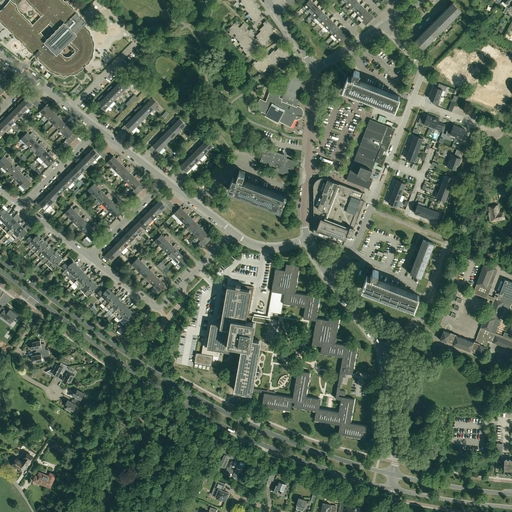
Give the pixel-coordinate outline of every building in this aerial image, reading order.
[(83,30),(88,25),(77,15),(67,5),(65,6),(60,1),(61,0),(60,0),(26,0),(29,2),(30,1),(35,6),(34,7),(37,10),(37,9),(45,17),(33,29),(15,12),(16,10),(12,6),(0,17),(0,20),(54,75),(56,74),(57,74),(57,75),(59,75),(60,75),(61,76),(62,76),(63,76),(64,76),(65,76),(66,76),(67,76),(68,76),(69,76),(70,76),(71,75),(72,75),(73,75),(74,75),(75,74),(76,74),(77,73),(78,73),(79,72),(81,71),(82,71),(82,70),(83,69),(84,68),(85,68),(85,67),(86,66),(87,65),(87,64),(88,63),(89,62),(89,61),(90,60),(90,59),(90,58),(91,57),(91,56),(91,55),(92,54),(92,53),(92,52),(92,51),(92,50),(92,49),(92,48),(92,47),(92,46),(91,44),(91,43),(91,42),(90,41),(90,40),(90,39),(89,38),(89,37),(88,36),(88,35),(87,34),(86,33),(86,32),(85,32),(84,31),(84,30),(83,30)] [(248,0),(243,5),(245,7),(244,8),(247,11),(253,5),(251,3),(253,1),(254,0),(248,0)] [(314,3),(314,2),(311,0),(308,0),(304,5),(308,10),(314,3)] [(315,0),(314,2),(314,3),(308,10),(312,14),(319,7),(318,6),(315,4),(318,2),(316,0),(315,0)] [(362,5),(361,4),(359,2),(360,0),(356,0),(357,0),(358,1),(351,7),(355,11),(362,5)] [(366,9),(365,8),(363,6),(365,4),(363,2),(361,4),(362,5),(355,11),(359,16),(366,9)] [(253,5),(247,11),(249,13),(248,14),(250,17),(257,11),(255,9),(257,7),(258,6),(255,3),(253,5)] [(448,23),(454,18),(461,11),(453,3),(440,15),(448,23)] [(323,11),(322,11),(320,8),(322,6),(320,4),(318,6),(319,7),(312,14),(316,18),(323,11)] [(369,12),(367,10),(369,8),(367,6),(365,8),(366,9),(359,16),(363,20),(364,20),(366,17),(368,15),(370,13),(371,14),(373,12),(371,10),(369,12)] [(322,11),(323,11),(316,18),(320,22),(327,16),(326,15),(324,12),(326,10),(324,8),(322,11)] [(257,11),(250,17),(253,19),(251,21),(254,23),(254,24),(262,15),(260,17),(259,15),(261,13),(262,12),(259,9),(257,11)] [(328,12),(326,15),(327,16),(320,22),(324,26),(331,20),(330,19),(328,17),(330,14),(328,12)] [(436,36),(448,23),(440,15),(427,28),(436,36)] [(332,16),(330,19),(331,20),(324,26),(328,30),(335,24),(334,23),(332,21),(334,18),(332,16)] [(266,20),(263,23),(264,25),(266,27),(264,28),(271,35),(274,32),(272,30),(274,28),(266,20)] [(337,20),(334,23),(335,24),(328,30),(333,34),(339,28),(338,27),(336,25),(338,22),(337,20)] [(236,21),(228,30),(230,32),(229,33),(232,36),(234,33),(238,29),(236,28),(239,25),(236,21)] [(234,33),(236,35),(235,36),(238,39),(246,31),(244,29),(246,28),(242,25),(238,29),(234,33)] [(341,25),(338,27),(339,28),(333,34),(337,39),(343,32),(342,31),(340,29),(342,26),(341,25)] [(262,26),(259,30),(261,31),(263,33),(261,34),(267,41),(270,38),(269,37),(271,35),(264,28),(262,26)] [(427,28),(416,40),(415,41),(423,49),(436,36),(427,28)] [(345,29),(342,31),(343,32),(337,39),(341,43),(347,36),(348,37),(350,34),(349,33),(347,35),(344,33),(347,30),(345,29)] [(238,39),(240,41),(239,43),(241,46),(250,37),(248,36),(249,34),(246,31),(238,39)] [(131,33),(125,40),(130,45),(136,38),(131,33)] [(256,39),(264,47),(267,44),(265,43),(267,41),(261,34),(259,33),(256,36),(257,37),(259,39),(258,41),(256,39)] [(241,46),(243,48),(242,49),(245,52),(253,43),(251,42),(253,40),(250,37),(241,46)] [(255,48),(256,47),(253,43),(245,52),(247,54),(246,55),(249,58),(257,50),(255,48)] [(280,46),(276,50),(278,51),(285,58),(287,56),(288,57),(291,54),(283,46),(285,48),(283,50),(281,48),(280,46)] [(273,50),(270,53),(272,55),(279,61),(281,59),(282,61),(285,58),(278,51),(277,53),(275,51),(273,50)] [(469,56),(463,51),(457,57),(463,63),(469,56)] [(267,54),(264,57),(266,59),(272,65),(275,63),(276,64),(279,61),(272,55),(271,57),(269,55),(267,54)] [(480,55),(474,55),(474,64),(483,64),(483,58),(480,58),(480,55)] [(261,57),(258,60),(260,62),(266,69),(268,67),(270,68),(272,65),(266,59),(264,60),(262,58),(261,57)] [(511,63),(510,58),(500,61),(502,66),(511,63)] [(255,61),(252,64),(260,72),(262,70),(263,71),(266,69),(260,62),(258,64),(256,62),(255,61)] [(511,62),(511,63),(502,66),(504,71),(511,68),(511,62)] [(343,82),(345,83),(343,89),(395,109),(400,96),(356,80),(359,72),(356,71),(356,69),(349,66),(343,82)] [(299,107),(297,106),(305,85),(301,83),(303,78),(291,74),(282,99),(279,97),(281,92),(271,88),(266,102),(260,99),(255,108),(266,114),(266,115),(267,116),(270,118),(271,119),(272,119),(273,120),(277,121),(278,121),(279,120),(291,127),(296,118),(295,117),(296,115),(302,117),(303,116),(302,116),(302,115),(303,113),(303,112),(303,111),(303,110),(302,109),(302,108),(300,107),(299,107),(299,106),(299,107)] [(125,76),(123,79),(121,77),(119,79),(127,87),(132,83),(125,76)] [(119,83),(116,86),(123,92),(127,87),(119,79),(117,81),(119,83)] [(511,91),(511,88),(506,83),(502,87),(510,94),(511,91)] [(116,86),(114,88),(112,86),(110,88),(118,96),(123,92),(116,86)] [(432,88),(430,92),(440,96),(440,95),(443,90),(433,86),(432,89),(432,88)] [(510,94),(502,87),(499,91),(506,98),(510,94)] [(110,92),(107,95),(114,101),(118,96),(110,88),(108,90),(110,92)] [(506,98),(499,91),(494,96),(503,103),(507,99),(506,98)] [(440,96),(430,92),(429,95),(430,95),(429,98),(439,102),(442,96),(440,95),(440,96)] [(107,95),(105,97),(103,95),(101,97),(109,105),(114,101),(107,95)] [(477,111),(482,99),(472,96),(470,101),(473,102),(471,109),(477,111)] [(27,97),(24,100),(22,98),(20,100),(28,108),(33,104),(32,102),(29,100),(27,98),(27,97)] [(101,101),(98,104),(100,106),(103,108),(105,110),(109,105),(101,97),(99,99),(101,101)] [(153,97),(150,100),(148,98),(146,100),(154,108),(159,104),(153,97)] [(488,110),(491,103),(482,99),(477,111),(484,113),(485,109),(488,110)] [(20,104),(17,107),(24,113),(28,108),(20,100),(18,102),(20,104)] [(146,104),(143,106),(150,113),(154,108),(146,100),(144,102),(146,104)] [(47,105),(44,107),(40,111),(45,116),(53,107),(51,105),(49,107),(47,105)] [(143,106),(141,109),(139,107),(137,109),(145,117),(150,113),(143,106)] [(17,107),(15,109),(13,107),(11,109),(19,117),(24,113),(17,107)] [(45,116),(49,120),(56,114),(53,111),(55,109),(53,107),(45,116)] [(11,113),(8,116),(15,122),(19,117),(11,109),(9,111),(11,113)] [(137,113),(135,115),(141,122),(145,117),(137,109),(135,111),(137,113)] [(49,120),(54,125),(63,116),(61,114),(58,116),(56,114),(49,120)] [(135,115),(132,118),(130,116),(128,118),(136,126),(141,122),(135,115)] [(430,116),(427,115),(425,121),(423,125),(429,127),(433,116),(430,115),(430,116)] [(8,116),(6,118),(4,116),(2,118),(10,127),(15,122),(8,116)] [(54,125),(59,129),(65,123),(62,120),(65,118),(63,116),(54,125)] [(437,126),(439,119),(437,118),(433,116),(429,127),(435,130),(437,126)] [(0,120),(2,122),(0,124),(0,125),(6,131),(10,127),(2,118),(0,119),(0,120)] [(132,131),(136,126),(128,118),(126,120),(128,122),(125,125),(128,127),(130,129),(132,131)] [(186,124),(180,118),(177,121),(175,119),(173,121),(181,129),(186,124)] [(362,140),(359,148),(360,154),(360,155),(379,162),(386,145),(388,140),(392,128),(370,119),(362,140)] [(173,124),(171,127),(177,134),(181,129),(173,121),(171,122),(173,124)] [(59,129),(63,134),(72,125),(70,123),(67,125),(65,123),(59,129)] [(74,132),(71,129),(74,127),(72,125),(63,134),(68,138),(70,136),(72,134),(74,132)] [(456,126),(454,125),(449,136),(455,139),(460,126),(456,125),(456,126)] [(460,126),(455,139),(463,142),(466,136),(463,135),(465,129),(463,128),(460,126)] [(171,127),(168,130),(166,128),(164,130),(173,138),(177,134),(171,127)] [(164,133),(162,136),(168,142),(173,138),(164,130),(162,131),(164,133)] [(21,139),(26,143),(34,135),(32,133),(30,135),(27,132),(21,139)] [(26,143),(30,148),(37,141),(34,139),(36,137),(34,135),(26,143)] [(414,135),(412,141),(421,144),(423,138),(414,135)] [(162,136),(159,139),(157,137),(155,139),(164,147),(168,142),(162,136)] [(155,143),(153,145),(155,147),(157,150),(159,152),(164,147),(155,139),(153,141),(155,143)] [(214,145),(207,139),(205,141),(202,139),(200,141),(209,150),(214,145)] [(30,148),(35,152),(43,144),(41,142),(39,144),(37,141),(30,148)] [(201,145),(198,148),(204,154),(209,150),(200,141),(198,143),(201,145)] [(412,141),(410,146),(419,150),(421,144),(412,141)] [(35,152),(39,157),(46,150),(43,148),(45,146),(43,144),(35,152)] [(410,146),(408,152),(417,155),(419,150),(410,146)] [(93,148),(91,151),(89,149),(87,151),(95,159),(100,155),(98,153),(96,151),(94,149),(93,148)] [(198,148),(195,151),(193,149),(191,150),(200,159),(204,154),(198,148)] [(285,158),(286,156),(265,148),(261,160),(278,166),(276,170),(283,173),(284,172),(291,174),(295,162),(285,158)] [(39,157),(44,161),(52,152),(50,151),(48,153),(46,150),(39,157)] [(192,154),(189,157),(195,163),(200,159),(191,150),(190,152),(192,154)] [(87,155),(84,157),(91,164),(95,159),(87,151),(85,153),(87,155)] [(48,166),(55,159),(52,157),(54,155),(52,152),(44,161),(48,166)] [(408,152),(406,158),(414,161),(417,155),(408,152)] [(356,154),(353,163),(364,167),(372,170),(375,161),(379,163),(379,162),(360,155),(356,154)] [(450,154),(447,160),(460,164),(461,161),(460,161),(461,158),(450,154)] [(4,156),(0,159),(0,164),(2,167),(11,158),(9,156),(7,158),(4,156)] [(107,162),(112,167),(120,158),(118,156),(116,158),(113,156),(111,158),(109,156),(105,160),(107,162)] [(84,157),(82,160),(79,158),(78,160),(86,168),(91,164),(84,157)] [(189,157),(186,160),(184,158),(183,159),(191,168),(195,163),(189,157)] [(2,167),(7,171),(13,165),(11,162),(13,160),(11,158),(2,167)] [(112,167),(116,171),(123,165),(120,162),(122,160),(120,158),(112,167)] [(183,163),(180,166),(182,168),(184,170),(186,172),(191,168),(183,159),(181,161),(183,163)] [(78,164),(75,167),(81,173),(86,168),(78,160),(76,162),(78,164)] [(447,160),(445,166),(457,170),(458,167),(458,168),(460,164),(447,160)] [(353,163),(350,171),(361,176),(364,167),(353,163)] [(7,171),(10,174),(11,175),(20,167),(18,165),(16,167),(13,165),(7,171)] [(116,171),(121,176),(129,167),(127,165),(125,167),(123,165),(116,171)] [(198,168),(196,166),(189,173),(191,175),(198,168)] [(11,175),(16,180),(22,174),(20,171),(22,169),(20,167),(11,175)] [(75,167),(73,169),(71,167),(69,169),(77,178),(81,173),(75,167)] [(121,176),(125,180),(132,174),(129,171),(131,169),(129,167),(121,176)] [(364,167),(361,176),(369,178),(372,170),(364,167)] [(233,176),(228,190),(280,210),(286,197),(242,180),(245,172),(241,171),(242,169),(237,168),(236,170),(239,171),(236,178),(233,176)] [(69,173),(66,176),(72,182),(77,178),(69,169),(67,171),(69,173)] [(350,171),(346,180),(354,183),(365,187),(369,189),(372,180),(369,178),(361,176),(350,171)] [(16,180),(20,184),(29,176),(27,174),(25,176),(22,174),(16,180)] [(125,180),(130,185),(138,176),(136,174),(134,176),(132,174),(125,180)] [(445,175),(443,181),(451,184),(454,178),(445,175)] [(31,183),(29,180),(31,178),(29,176),(20,184),(25,189),(31,183)] [(66,176),(63,178),(61,176),(59,178),(68,187),(72,182),(66,176)] [(141,183),(138,180),(140,178),(138,176),(130,185),(134,189),(137,187),(139,185),(141,183)] [(60,182),(57,185),(63,191),(68,187),(59,178),(57,180),(60,182)] [(326,178),(324,178),(323,178),(322,178),(321,178),(320,178),(318,179),(317,180),(316,181),(315,181),(315,183),(314,184),(314,185),(314,186),(313,186),(314,234),(321,236),(342,245),(344,240),(345,240),(347,235),(349,236),(350,236),(351,236),(351,235),(364,201),(361,200),(363,193),(328,179),(326,178)] [(406,184),(397,180),(395,186),(404,189),(406,184)] [(443,181),(441,186),(449,189),(451,184),(443,181)] [(94,183),(88,189),(92,194),(101,186),(99,184),(97,186),(94,183)] [(57,185),(54,187),(52,185),(50,188),(59,196),(63,191),(57,185)] [(92,194),(97,199),(103,192),(101,190),(103,187),(101,186),(92,194)] [(404,189),(395,186),(393,192),(401,195),(404,189)] [(441,186),(439,192),(447,195),(449,189),(441,186)] [(51,191),(48,194),(54,200),(59,196),(50,188),(48,189),(51,191)] [(97,199),(102,203),(110,195),(108,193),(106,195),(103,192),(97,199)] [(401,195),(393,192),(391,197),(399,201),(401,195)] [(439,192),(436,198),(445,201),(447,195),(439,192)] [(48,194),(45,197),(43,195),(41,197),(50,205),(54,200),(48,194)] [(102,203),(106,208),(112,201),(110,199),(112,197),(110,195),(102,203)] [(45,210),(50,205),(41,197),(39,199),(42,200),(39,203),(40,204),(37,206),(40,209),(42,207),(45,210)] [(399,201),(391,197),(388,203),(397,206),(399,201)] [(160,199),(158,202),(155,200),(153,202),(162,210),(167,206),(165,205),(163,202),(161,200),(160,199)] [(106,208),(111,212),(119,204),(117,202),(115,204),(112,201),(106,208)] [(154,206),(151,209),(157,215),(162,210),(153,202),(151,204),(154,206)] [(115,217),(122,210),(119,207),(121,205),(119,204),(111,212),(115,217)] [(423,207),(418,205),(414,213),(420,215),(423,207)] [(490,221),(505,219),(503,212),(500,212),(499,205),(488,206),(490,221)] [(74,209),(71,206),(65,213),(69,217),(78,209),(76,207),(74,209)] [(180,207),(178,209),(174,213),(179,218),(187,209),(185,207),(183,209),(180,207)] [(429,209),(423,207),(420,215),(426,217),(429,209)] [(69,217),(74,222),(80,216),(77,213),(80,211),(78,209),(69,217)] [(151,209),(149,211),(146,209),(144,211),(153,220),(157,215),(151,209)] [(179,218),(183,222),(189,216),(187,213),(189,211),(187,209),(179,218)] [(434,211),(429,209),(426,217),(431,219),(434,211)] [(0,217),(0,224),(6,219),(5,218),(9,214),(6,210),(1,215),(2,216),(0,217)] [(145,215),(142,218),(148,224),(153,220),(144,211),(143,213),(145,215)] [(440,213),(434,211),(431,219),(437,222),(440,213)] [(0,224),(0,226),(3,229),(9,223),(8,222),(13,217),(9,214),(5,218),(6,219),(0,224)] [(74,222),(78,226),(87,218),(85,216),(83,218),(80,216),(74,222)] [(183,222),(188,227),(196,218),(194,216),(192,218),(189,216),(183,222)] [(3,229),(7,233),(13,226),(12,225),(16,221),(13,217),(8,222),(9,223),(3,229)] [(78,226),(83,231),(89,225),(87,222),(89,220),(87,218),(78,226)] [(142,218),(140,220),(137,218),(135,220),(144,229),(148,224),(142,218)] [(199,225),(196,222),(198,220),(196,218),(188,227),(184,231),(186,233),(189,231),(191,233),(192,231),(199,225)] [(136,224),(133,227),(139,233),(144,229),(135,220),(133,222),(136,224)] [(7,233),(10,236),(16,230),(16,229),(20,224),(16,221),(12,225),(13,226),(7,233)] [(10,236),(14,240),(20,233),(19,232),(24,228),(20,224),(16,229),(16,230),(10,236)] [(83,231),(87,235),(96,227),(94,225),(92,227),(89,225),(83,231)] [(201,227),(199,225),(192,231),(197,236),(205,227),(203,225),(201,227)] [(98,234),(96,231),(98,229),(96,227),(87,235),(92,240),(98,234)] [(133,227),(130,230),(128,227),(126,229),(135,238),(139,233),(133,227)] [(208,234),(205,231),(207,229),(205,227),(197,236),(201,240),(204,238),(206,236),(208,234)] [(17,243),(21,240),(24,237),(23,236),(28,232),(24,228),(19,232),(20,233),(14,240),(17,243)] [(126,233),(124,236),(130,242),(135,238),(126,229),(124,231),(126,233)] [(28,245),(31,249),(37,243),(36,242),(41,237),(38,234),(33,238),(30,235),(25,241),(28,244),(28,245)] [(164,237),(161,234),(155,240),(159,245),(168,237),(166,235),(164,237)] [(124,236),(121,239),(119,237),(117,238),(126,247),(130,242),(124,236)] [(31,249),(35,252),(41,246),(40,245),(45,241),(41,237),(36,242),(37,243),(31,249)] [(159,245),(164,250),(170,243),(168,241),(170,239),(168,237),(159,245)] [(117,243),(115,245),(121,251),(126,247),(117,238),(115,241),(117,243)] [(423,239),(417,256),(428,260),(434,243),(423,239)] [(35,252),(38,256),(44,250),(43,249),(48,244),(45,241),(40,245),(41,246),(35,252)] [(164,250),(169,254),(177,246),(175,244),(173,246),(170,243),(164,250)] [(38,256),(42,259),(48,253),(47,252),(52,248),(48,244),(43,249),(44,250),(38,256)] [(115,245),(112,248),(110,246),(108,248),(117,256),(121,251),(115,245)] [(169,254),(173,259),(179,252),(177,250),(179,248),(177,246),(169,254)] [(42,259),(45,263),(51,257),(51,256),(56,251),(52,248),(47,252),(48,253),(42,259)] [(108,252),(106,254),(112,261),(117,256),(108,248),(106,249),(108,252)] [(45,263),(49,267),(55,260),(54,259),(59,255),(56,251),(51,256),(51,257),(45,263)] [(173,259),(178,263),(186,255),(184,253),(182,255),(179,252),(173,259)] [(58,263),(59,262),(62,265),(65,261),(62,259),(63,258),(59,255),(54,259),(55,260),(49,267),(53,270),(59,264),(58,263)] [(189,261),(186,259),(188,257),(186,255),(178,263),(182,268),(189,261)] [(417,256),(412,268),(410,273),(421,278),(428,260),(417,256)] [(138,258),(132,264),(136,269),(145,260),(143,258),(141,260),(138,258)] [(136,269),(141,273),(147,267),(145,264),(147,262),(145,260),(136,269)] [(63,272),(66,276),(73,270),(72,269),(76,264),(73,261),(69,265),(66,262),(62,266),(66,270),(63,272)] [(66,276),(70,279),(76,273),(75,272),(80,268),(76,264),(72,269),(73,270),(66,276)] [(293,397),(275,394),(276,392),(252,388),(258,349),(267,351),(272,320),(262,319),(263,318),(246,315),(248,300),(251,301),(254,287),(241,285),(241,286),(236,285),(235,287),(238,288),(238,289),(228,287),(222,325),(212,324),(210,338),(204,337),(202,354),(219,357),(220,349),(228,350),(229,345),(243,347),(235,389),(251,392),(251,391),(264,393),(262,406),(290,410),(292,402),(295,402),(294,407),(316,411),(314,420),(340,425),(338,434),(365,439),(367,426),(351,423),(354,399),(345,397),(346,391),(340,390),(342,375),(345,376),(345,373),(352,374),(358,344),(348,342),(347,345),(335,343),(339,319),(329,317),(329,320),(316,318),(320,294),(310,292),(310,295),(295,292),(299,266),(286,264),(285,270),(275,269),(272,291),(284,293),(283,303),(305,307),(303,318),(316,320),(312,344),(322,346),(320,353),(343,357),(340,372),(335,398),(341,399),(339,412),(319,408),(321,399),(306,396),(310,372),(298,370),(293,397)] [(443,331),(440,340),(447,342),(447,341),(453,343),(452,344),(470,351),(471,350),(476,352),(476,353),(483,356),(486,347),(485,347),(488,340),(493,342),(511,349),(511,334),(504,332),(503,336),(497,334),(495,333),(500,320),(499,319),(505,304),(510,306),(511,300),(511,281),(505,279),(499,293),(498,293),(498,294),(496,293),(494,298),(488,295),(497,271),(493,269),(494,268),(484,264),(476,283),(477,284),(474,289),(474,290),(473,293),(493,300),(487,315),(485,314),(480,328),(482,328),(477,342),(474,341),(474,342),(456,335),(456,334),(451,332),(450,333),(443,330),(443,331)] [(141,273),(145,278),(154,269),(152,267),(150,269),(147,267),(141,273)] [(367,275),(364,282),(362,289),(414,309),(419,295),(376,279),(378,271),(375,270),(375,269),(371,267),(370,269),(372,270),(370,277),(367,275)] [(70,279),(73,283),(80,277),(79,276),(84,271),(80,268),(75,272),(76,273),(70,279)] [(145,278),(150,282),(156,276),(154,273),(156,271),(154,269),(145,278)] [(73,283),(77,286),(83,280),(83,279),(87,275),(84,271),(79,276),(80,277),(73,283)] [(77,286),(80,290),(87,284),(86,283),(91,278),(87,275),(83,279),(83,280),(77,286)] [(150,282),(154,287),(163,278),(161,276),(159,278),(156,276),(150,282)] [(80,290),(84,293),(90,287),(90,286),(94,282),(91,278),(86,283),(87,284),(80,290)] [(154,287),(159,291),(165,285),(163,282),(165,280),(163,278),(154,287)] [(94,290),(98,286),(94,282),(90,286),(90,287),(84,293),(88,297),(94,291),(94,290)] [(98,299),(102,303),(108,296),(107,296),(112,291),(108,287),(104,292),(101,289),(97,293),(101,297),(98,299)] [(102,303),(105,306),(111,300),(111,299),(115,295),(112,291),(107,296),(108,296),(102,303)] [(105,306),(109,310),(115,304),(114,303),(119,298),(115,295),(111,299),(111,300),(105,306)] [(109,310),(112,313),(118,307),(118,306),(122,302),(119,298),(114,303),(115,304),(109,310)] [(112,313),(116,317),(122,311),(122,310),(126,305),(122,302),(118,306),(118,307),(112,313)] [(116,317),(119,320),(125,314),(125,313),(130,309),(126,305),(122,310),(122,311),(116,317)] [(2,306),(0,308),(0,314),(6,319),(8,318),(12,321),(17,315),(10,309),(8,311),(2,306)] [(123,324),(130,318),(129,317),(133,312),(130,309),(125,313),(125,314),(119,320),(123,324)] [(44,343),(41,344),(40,340),(32,342),(33,345),(31,346),(31,349),(36,349),(36,352),(38,351),(46,350),(44,343)] [(49,349),(47,349),(46,350),(38,351),(36,352),(34,352),(35,355),(31,356),(32,359),(34,359),(35,363),(43,361),(42,357),(50,356),(49,349)] [(58,376),(60,373),(63,374),(64,373),(67,367),(67,366),(61,363),(60,366),(56,364),(54,369),(52,369),(46,372),(53,376),(54,374),(58,376)] [(74,375),(71,373),(72,371),(67,367),(64,373),(63,374),(62,376),(65,377),(63,381),(66,383),(67,380),(70,382),(74,375)] [(72,395),(75,397),(74,399),(74,400),(81,403),(82,404),(86,398),(83,396),(84,393),(75,388),(72,395)] [(66,407),(66,408),(66,409),(67,410),(68,411),(69,411),(70,412),(71,410),(73,411),(75,408),(78,409),(81,403),(74,400),(74,399),(73,399),(71,401),(67,400),(66,403),(68,404),(66,407)] [(17,467),(22,471),(26,466),(30,461),(31,462),(35,456),(29,452),(22,462),(17,458),(12,466),(16,468),(17,467)] [(225,454),(220,465),(225,468),(228,461),(226,460),(228,455),(225,454)] [(504,466),(503,473),(511,473),(511,458),(504,458),(504,466)] [(50,487),(54,478),(55,475),(51,473),(49,477),(40,473),(38,476),(35,475),(33,481),(36,482),(37,482),(50,487)] [(215,487),(217,488),(217,489),(216,492),(217,492),(216,496),(216,498),(221,500),(221,498),(225,500),(227,496),(228,497),(229,493),(228,493),(228,492),(222,490),(224,484),(217,481),(215,487)] [(273,491),(277,493),(278,488),(282,490),(280,494),(284,495),(286,488),(285,488),(286,484),(279,481),(277,485),(276,484),(273,491)] [(306,500),(299,498),(296,508),(303,510),(306,500)] [(322,508),(321,511),(329,511),(334,511),(336,506),(333,505),(333,506),(331,505),(323,503),(323,505),(322,504),(321,508),(322,508)]
